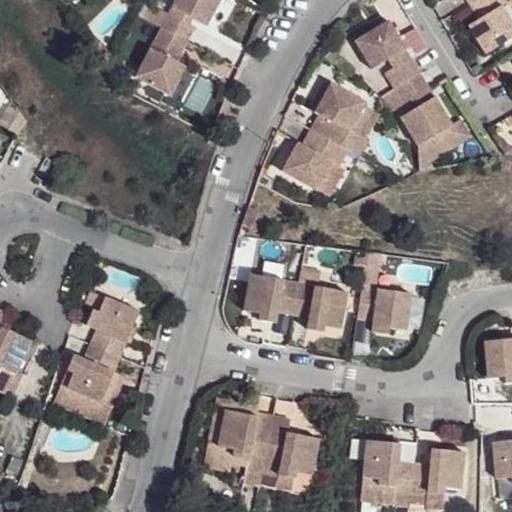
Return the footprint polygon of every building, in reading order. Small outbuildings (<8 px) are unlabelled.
[(193,21),(206,28),(222,1),(220,0),(176,0),(171,9),(193,21)] [(511,18),(502,0),(475,0),(470,4),(483,25),(473,32),(489,60),(511,46),(511,18)] [(193,21),(171,9),(168,16),(189,28),(193,21)] [(152,25),(187,43),(194,30),(189,28),(168,16),(160,11),(152,25)] [(399,43),(388,24),(355,44),(370,71),(387,61),(404,51),(399,43)] [(187,43),(152,25),(145,37),(153,42),(175,54),(179,57),(187,43)] [(404,51),(410,60),(421,54),(411,37),(399,43),(404,51)] [(175,54),(153,42),(150,49),(171,61),(175,54)] [(171,61),(150,49),(134,76),(168,95),(184,68),(171,61)] [(387,61),(393,71),(410,60),(404,51),(387,61)] [(393,88),(417,73),(410,60),(393,71),(386,75),(393,88)] [(409,98),(427,88),(417,73),(393,88),(402,102),(409,98)] [(306,130),(344,150),(352,135),(345,131),(358,105),(360,103),(325,85),(317,100),(321,102),(315,115),(306,130)] [(409,98),(416,108),(433,98),(427,88),(409,98)] [(433,98),(416,108),(399,118),(415,144),(448,124),(433,98)] [(310,113),(315,115),(321,102),(317,100),(310,113)] [(352,135),(344,150),(354,156),(376,115),(358,105),(345,131),(352,135)] [(415,144),(420,171),(435,168),(432,163),(474,138),(460,117),(448,124),(415,144)] [(19,143),(25,133),(19,124),(10,138),(19,143)] [(344,150),(306,130),(299,144),(292,157),(287,154),(280,170),(314,188),(329,160),(336,164),(344,150)] [(292,157),(299,144),(294,142),(287,154),(292,157)] [(329,160),(314,188),(328,196),(343,168),(336,164),(329,160)] [(248,206),(243,225),(253,228),(259,209),(248,206)] [(368,294),(372,276),(360,274),(358,293),(368,294)] [(275,316),(290,319),(296,284),(277,281),(277,286),(263,283),(264,279),(249,276),(242,313),(258,315),(256,323),(272,325),(275,316)] [(309,291),(310,286),(296,284),(290,319),(304,321),(303,330),(319,333),(320,327),(336,330),(344,292),(321,287),(320,293),(309,291)] [(368,294),(358,293),(354,324),(371,326),(370,339),(386,342),(388,336),(404,338),(409,300),(387,297),(386,304),(374,302),(375,295),(368,294)] [(387,297),(375,295),(374,302),(386,304),(387,297)] [(98,334),(94,348),(124,361),(130,346),(124,343),(128,332),(134,336),(142,314),(105,301),(99,315),(94,313),(87,331),(98,334)] [(11,320),(0,315),(0,378),(3,373),(16,380),(19,381),(36,347),(17,338),(14,344),(2,337),(5,332),(11,320)] [(2,337),(14,344),(17,338),(5,332),(2,337)] [(128,332),(124,343),(130,346),(134,336),(128,332)] [(511,347),(510,341),(496,344),(497,349),(511,347)] [(511,354),(511,347),(497,349),(496,344),(479,346),(484,384),(499,381),(500,388),(511,386),(511,354)] [(113,372),(119,374),(124,361),(94,348),(88,363),(77,359),(72,376),(77,378),(70,400),(63,397),(57,413),(99,427),(107,408),(114,388),(108,386),(113,372)] [(113,372),(108,386),(114,388),(119,374),(113,372)] [(0,394),(7,398),(16,380),(3,373),(0,378),(0,394)] [(258,404),(216,396),(202,467),(229,472),(231,458),(229,457),(231,449),(216,445),(223,408),(243,411),(241,416),(255,419),(258,408),(258,404)] [(259,474),(271,411),(258,408),(255,419),(241,416),(243,411),(223,408),(216,445),(231,449),(229,457),(231,458),(248,460),(246,472),(259,474)] [(285,425),(287,414),(271,411),(259,474),(289,480),(286,491),(304,495),(316,430),(298,427),(297,434),(284,431),(285,425)] [(298,427),(285,425),(284,431),(297,434),(298,427)] [(511,443),(509,444),(509,438),(487,441),(490,479),(507,478),(508,483),(511,482),(511,443)] [(407,505),(409,497),(412,463),(392,461),(393,451),(379,450),(380,445),(362,443),(356,500),(407,505)] [(428,454),(427,465),(412,463),(409,497),(424,498),(425,494),(443,495),(444,488),(460,489),(464,451),(441,449),(440,455),(428,454)] [(259,474),(246,472),(244,483),(257,486),(259,474)] [(259,474),(257,486),(286,491),(289,480),(259,474)]
